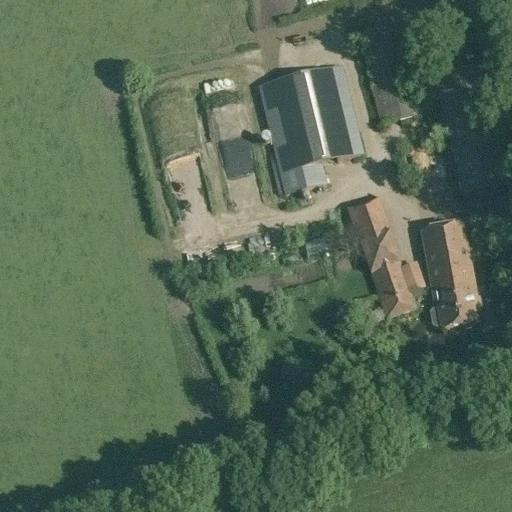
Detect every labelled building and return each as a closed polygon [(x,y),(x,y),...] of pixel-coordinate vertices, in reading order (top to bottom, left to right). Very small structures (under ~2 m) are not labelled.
[(357,29),(381,127),(421,118),(397,20),(357,29)] [(260,90),(286,198),(326,188),(321,167),(362,157),(341,70),(260,90)] [(434,82),(464,200),(511,187),(511,170),(504,137),(498,138),(481,70),(434,82)] [(248,122),(226,123),(226,131),(249,129),(248,122)] [(407,169),(406,187),(422,188),(423,169),(407,169)] [(215,227),(203,193),(190,198),(201,231),(215,227)] [(346,213),(385,324),(416,312),(378,200),(346,213)] [(434,328),(437,330),(441,329),(442,334),(479,327),(475,301),(477,301),(463,227),(422,234),(435,308),(437,308),(438,311),(434,311),(432,314),(434,328)] [(428,269),(411,270),(413,296),(430,294),(428,269)]
